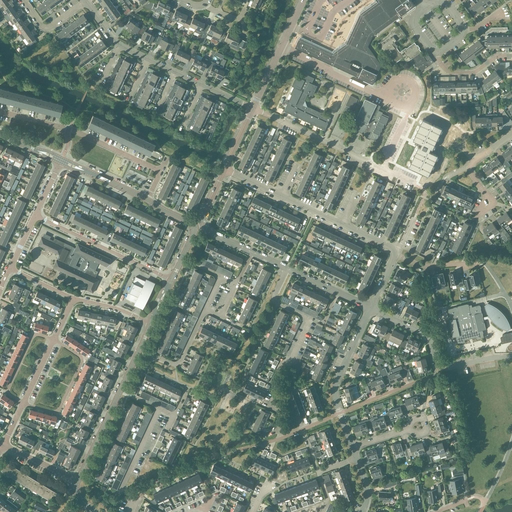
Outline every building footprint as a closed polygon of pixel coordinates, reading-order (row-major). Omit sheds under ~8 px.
[(55,5),(51,0),(47,0),(46,1),(51,8),(55,5)] [(155,11),(156,8),(162,11),(165,3),(159,0),(158,4),(155,2),(152,9),(155,11)] [(333,54),(304,41),(299,39),(297,44),(295,48),(359,78),(373,84),(377,76),(381,65),(368,47),(373,37),(398,18),(402,15),(415,6),(410,0),(375,0),(377,2),(360,14),(346,44),(333,54)] [(489,7),(483,0),(481,0),(478,2),(484,10),(489,7)] [(51,8),(46,1),(41,4),(47,12),(51,8)] [(8,2),(2,7),(0,8),(2,11),(1,11),(5,16),(6,15),(14,10),(12,7),(15,4),(14,2),(10,5),(8,2)] [(111,2),(103,7),(106,12),(114,6),(111,2)] [(484,10),(478,2),(475,4),(473,2),(472,3),(480,13),(484,10)] [(165,18),(168,19),(171,12),(169,11),(171,6),(165,3),(162,11),(165,13),(164,15),(166,16),(165,18)] [(480,13),(472,3),(470,4),(472,7),(469,9),(475,17),(480,13)] [(47,12),(41,4),(37,8),(42,15),(47,12)] [(117,11),(114,6),(106,12),(110,16),(117,11)] [(16,12),(14,10),(6,15),(9,20),(21,12),(20,10),(19,10),(16,12)] [(176,20),(178,21),(182,13),(176,10),(174,14),(171,12),(168,19),(175,22),(176,20)] [(117,11),(110,16),(113,21),(120,15),(117,11)] [(21,12),(9,20),(13,25),(14,24),(21,19),(19,16),(22,14),(21,12)] [(182,26),(183,26),(185,27),(189,20),(186,19),(187,16),(182,13),(178,21),(177,23),(182,26)] [(79,19),(84,26),(89,23),(83,15),(79,19)] [(130,32),(135,25),(129,21),(130,20),(127,18),(123,24),(128,27),(126,29),(130,32)] [(189,20),(185,27),(194,31),(195,29),(199,21),(193,18),(191,22),(189,20)] [(23,22),(21,19),(14,24),(18,29),(28,22),(26,20),(23,22)] [(84,26),(79,19),(74,22),(80,29),(84,26)] [(195,29),(194,31),(203,35),(206,28),(208,24),(207,24),(207,25),(205,24),(199,21),(195,29)] [(29,24),(28,22),(18,29),(21,34),(28,29),(26,26),(29,24)] [(80,29),(74,22),(70,25),(75,32),(80,29)] [(202,44),(207,35),(212,37),(217,27),(211,25),(210,26),(208,24),(206,28),(203,35),(199,43),(202,44)] [(75,32),(70,25),(66,28),(71,36),(75,32)] [(135,25),(130,32),(133,34),(135,32),(139,36),(142,29),(143,29),(141,27),(140,29),(135,25)] [(142,29),(139,36),(144,38),(143,40),(147,42),(152,32),(148,30),(147,33),(145,32),(145,31),(146,31),(147,28),(144,27),(143,29),(142,29)] [(212,37),(212,38),(217,41),(218,40),(221,42),(224,35),(221,33),(223,30),(217,27),(212,37)] [(406,36),(399,27),(389,35),(389,36),(383,41),(385,44),(381,46),(395,64),(403,58),(401,55),(401,54),(400,53),(399,53),(395,48),(396,47),(398,48),(398,45),(397,45),(396,44),(406,36)] [(66,28),(61,31),(67,39),(71,36),(66,28)] [(28,29),(21,34),(19,35),(23,40),(25,39),(35,31),(34,29),(30,32),(28,29)] [(35,31),(25,39),(29,44),(27,45),(29,47),(37,42),(35,39),(33,36),(37,33),(35,31)] [(67,39),(61,31),(57,35),(62,42),(67,39)] [(158,35),(152,32),(147,42),(151,44),(152,42),(157,44),(160,37),(157,36),(158,35)] [(224,41),(230,43),(234,35),(228,33),(227,36),(224,35),(221,42),(223,43),(224,41)] [(238,50),(241,43),(238,41),(240,38),(234,35),(230,43),(236,46),(235,48),(238,50)] [(488,49),(488,48),(511,47),(511,36),(487,37),(488,40),(483,41),(482,40),(480,41),(479,40),(465,51),(460,55),(467,64),(486,49),(488,49)] [(162,38),(160,37),(157,44),(161,46),(160,48),(164,50),(167,43),(162,40),(162,38)] [(101,40),(97,43),(102,51),(107,48),(101,40)] [(168,41),(167,43),(164,50),(168,52),(169,50),(173,52),(177,45),(168,41)] [(97,43),(92,47),(98,54),(102,51),(97,43)] [(406,61),(407,61),(408,61),(409,61),(410,61),(412,59),(420,53),(421,52),(419,49),(420,49),(418,46),(417,46),(414,43),(401,54),(401,55),(403,58),(405,60),(406,61)] [(174,57),(180,60),(184,53),(181,51),(182,49),(179,48),(180,46),(177,45),(173,52),(176,53),(174,57)] [(98,54),(92,47),(88,50),(94,57),(98,54)] [(188,59),(191,60),(195,52),(195,50),(192,49),(190,52),(191,52),(189,55),(184,53),(180,60),(186,63),(188,59)] [(88,50),(84,53),(89,61),(94,57),(88,50)] [(191,60),(193,62),(192,66),(197,69),(201,61),(195,58),(197,55),(196,54),(197,53),(195,52),(191,60)] [(84,53),(79,56),(85,64),(89,61),(84,53)] [(420,53),(412,59),(421,72),(432,64),(431,63),(431,62),(431,60),(432,60),(429,56),(428,55),(424,58),(420,53)] [(85,64),(79,56),(75,60),(80,67),(85,64)] [(205,67),(208,68),(211,61),(203,57),(201,61),(197,69),(203,71),(205,67)] [(128,60),(127,61),(124,60),(122,65),(130,69),(132,70),(135,63),(128,60)] [(211,70),(209,74),(215,77),(218,69),(212,66),(214,63),(211,61),(208,68),(211,70)] [(120,68),(119,70),(127,74),(130,69),(122,65),(120,68)] [(218,69),(215,77),(220,79),(222,75),(225,77),(228,70),(225,69),(224,72),(221,70),(222,69),(221,68),(219,67),(218,69)] [(503,71),(502,71),(504,77),(507,76),(511,75),(511,67),(507,68),(506,68),(506,70),(503,71)] [(116,72),(116,73),(115,75),(117,75),(125,79),(127,74),(119,70),(118,73),(116,72)] [(151,76),(150,78),(158,82),(162,74),(154,71),(153,74),(152,73),(151,76)] [(502,80),(501,78),(496,71),(491,75),(496,81),(498,83),(502,80)] [(296,76),(293,84),(292,86),(294,87),(291,94),(292,95),(288,101),(286,103),(287,104),(284,111),(325,130),(331,118),(331,117),(330,119),(325,117),(326,115),(310,108),(310,107),(309,107),(307,106),(305,101),(306,101),(304,100),(305,98),(308,94),(313,96),(317,86),(312,84),(314,78),(305,74),(302,79),(296,76)] [(117,75),(114,80),(122,84),(125,79),(117,75)] [(496,81),(491,75),(487,78),(493,86),(498,83),(496,81)] [(158,82),(150,78),(147,83),(155,87),(158,82)] [(487,78),(483,81),(484,84),(482,86),(484,93),(488,90),(490,89),(493,86),(487,78)] [(122,84),(114,80),(112,85),(120,89),(122,84)] [(477,82),(472,82),(472,90),(476,90),(477,93),(479,92),(480,95),(483,94),(481,87),(477,88),(477,82)] [(147,83),(145,89),(153,92),(155,87),(147,83)] [(183,85),(182,87),(179,86),(177,91),(185,95),(188,87),(189,88),(189,87),(183,84),(182,85),(183,85)] [(120,89),(112,85),(110,91),(118,94),(120,89)] [(0,88),(0,100),(0,101),(0,102),(3,102),(10,103),(13,92),(0,88)] [(145,89),(143,94),(151,97),(153,92),(145,89)] [(185,95),(177,91),(174,96),(182,100),(185,95)] [(13,92),(10,103),(17,105),(17,106),(19,107),(19,106),(26,108),(29,96),(13,92)] [(151,97),(143,94),(140,99),(148,103),(151,97)] [(29,96),(26,108),(33,109),(33,110),(35,111),(36,111),(36,110),(43,112),(46,101),(29,96)] [(174,96),(172,101),(180,105),(182,100),(174,96)] [(203,101),(201,103),(203,104),(212,108),(211,108),(216,110),(215,109),(218,104),(214,103),(214,102),(215,100),(216,100),(208,96),(208,97),(207,99),(206,99),(204,102),(203,101)] [(350,117),(358,99),(350,96),(342,113),(350,117)] [(140,99),(138,104),(137,107),(142,109),(143,107),(146,108),(148,103),(140,99)] [(353,126),(352,127),(357,130),(360,131),(361,130),(368,133),(379,111),(381,106),(377,105),(365,99),(356,119),(357,119),(354,126),(353,126)] [(62,105),(46,101),(43,112),(49,114),(50,114),(49,115),(52,115),(52,114),(59,116),(62,105)] [(172,101),(170,106),(178,110),(180,105),(172,101)] [(203,104),(201,109),(209,113),(211,108),(212,108),(203,104)] [(165,111),(167,111),(175,115),(178,110),(170,106),(168,109),(166,108),(166,109),(165,111)] [(402,121),(406,113),(389,106),(386,113),(402,121)] [(197,113),(199,114),(207,118),(209,113),(201,109),(200,111),(198,110),(198,111),(197,113)] [(167,111),(166,114),(165,117),(173,121),(175,115),(167,111)] [(361,130),(360,131),(360,132),(366,137),(366,139),(366,138),(369,140),(369,141),(370,139),(372,140),(373,140),(375,140),(376,140),(377,140),(378,139),(378,138),(379,135),(379,136),(379,137),(380,137),(381,131),(381,132),(381,133),(382,128),(383,128),(383,129),(384,124),(385,124),(385,126),(389,117),(382,114),(383,113),(379,111),(368,133),(361,130)] [(502,117),(497,118),(497,126),(503,126),(503,122),(509,118),(505,113),(502,114),(502,117)] [(199,114),(196,119),(205,123),(207,118),(199,114)] [(481,118),(476,118),(476,115),(472,115),(472,122),(475,122),(475,127),(481,127),(481,118)] [(93,116),(88,126),(95,129),(94,130),(95,130),(94,130),(96,131),(97,131),(103,134),(108,123),(93,116)] [(205,123),(196,119),(194,124),(202,128),(205,123)] [(438,156),(430,152),(431,149),(433,150),(442,129),(423,120),(413,141),(422,145),(420,147),(419,147),(409,168),(428,177),(438,156)] [(108,123),(103,134),(110,137),(110,138),(112,139),(112,138),(119,141),(124,130),(108,123)] [(192,129),(187,127),(186,130),(192,133),(193,130),(200,133),(202,128),(194,124),(192,129)] [(258,126),(255,132),(263,136),(266,130),(258,126)] [(124,130),(119,141),(125,144),(125,145),(127,146),(127,145),(128,145),(134,148),(139,137),(124,130)] [(263,136),(255,132),(253,138),(261,142),(263,136)] [(139,137),(134,148),(141,151),(140,151),(141,151),(140,152),(143,153),(143,152),(143,153),(143,152),(150,155),(155,145),(139,137)] [(253,138),(250,144),(258,148),(261,142),(253,138)] [(283,138),(281,144),(289,148),(292,142),(283,138)] [(258,148),(250,144),(247,150),(255,153),(258,148)] [(281,144),(278,150),(286,154),(289,148),(281,144)] [(9,157),(13,151),(7,148),(3,155),(9,157)] [(247,150),(245,155),(253,159),(255,153),(247,150)] [(278,150),(275,156),(284,159),(286,154),(278,150)] [(511,157),(507,150),(502,154),(507,161),(504,163),(508,167),(510,166),(508,162),(511,158),(511,157)] [(13,151),(9,157),(15,160),(18,153),(13,151)] [(18,153),(15,160),(21,163),(24,156),(18,153)] [(315,153),(312,158),(320,162),(323,156),(315,153)] [(253,159),(245,155),(242,161),(250,165),(253,159)] [(275,156),(273,161),(281,165),(284,159),(275,156)] [(320,162),(312,158),(309,164),(317,168),(320,162)] [(497,158),(492,161),(498,169),(499,171),(504,168),(505,169),(508,167),(504,163),(502,164),(497,158)] [(250,165),(242,161),(239,167),(247,171),(250,165)] [(273,161),(270,167),(278,171),(281,165),(273,161)] [(498,169),(492,161),(487,165),(493,172),(498,169)] [(35,168),(42,172),(45,166),(41,164),(39,163),(38,163),(35,168)] [(170,170),(178,173),(180,167),(173,164),(170,170)] [(309,164),(306,170),(314,174),(317,168),(309,164)] [(493,172),(487,165),(482,168),(488,176),(493,172)] [(340,172),(348,175),(351,169),(343,166),(340,172)] [(278,171),(270,167),(267,173),(275,177),(278,171)] [(35,168),(32,174),(40,177),(42,172),(35,168)] [(170,170),(168,175),(175,178),(178,173),(170,170)] [(314,174),(306,170),(304,176),(312,179),(314,174)] [(348,175),(340,172),(337,177),(345,181),(348,175)] [(267,173),(265,178),(265,179),(273,183),(275,177),(267,173)] [(32,174),(30,179),(37,182),(40,177),(32,174)] [(64,181),(72,184),(74,178),(67,175),(64,181)] [(168,175),(165,180),(172,184),(175,178),(168,175)] [(304,176),(301,181),(309,185),(312,179),(304,176)] [(199,183),(206,186),(208,181),(201,177),(199,183)] [(337,177),(334,183),(342,187),(345,181),(337,177)] [(30,179),(27,184),(35,188),(37,182),(30,179)] [(172,184),(165,180),(163,186),(170,189),(172,184)] [(72,184),(64,181),(62,186),(69,189),(72,184)] [(309,185),(301,181),(298,187),(306,191),(309,185)] [(372,187),(380,190),(383,184),(375,181),(372,187)] [(503,191),(510,186),(507,181),(499,186),(503,191)] [(206,186),(199,183),(196,188),(203,192),(206,186)] [(334,183),(332,189),(340,192),(342,187),(334,183)] [(35,188),(27,184),(25,190),(32,193),(35,188)] [(62,186),(59,191),(67,195),(69,189),(62,186)] [(88,186),(84,195),(87,197),(88,195),(90,196),(94,189),(88,186)] [(170,189),(163,186),(160,191),(167,194),(170,189)] [(442,195),(445,197),(445,198),(447,199),(448,196),(451,188),(446,186),(442,195)] [(511,188),(510,186),(503,191),(506,196),(511,191),(511,188)] [(306,191),(298,187),(296,193),(304,197),(306,191)] [(380,190),(372,187),(369,192),(377,196),(380,190)] [(196,188),(194,194),(201,197),(203,192),(196,188)] [(233,188),(230,194),(239,198),(241,192),(233,188)] [(457,191),(451,188),(448,196),(451,198),(450,201),(452,202),(453,199),(457,191)] [(99,192),(94,189),(90,196),(96,199),(99,192)] [(340,192),(332,189),(329,194),(337,198),(340,192)] [(32,193),(25,190),(22,195),(30,199),(32,193)] [(67,195),(59,191),(57,197),(64,200),(67,195)] [(167,194),(160,191),(158,197),(165,200),(167,194)] [(462,193),(457,191),(453,199),(456,200),(455,203),(455,205),(457,206),(457,204),(459,201),(462,193)] [(99,192),(96,199),(94,202),(97,203),(99,200),(101,201),(104,194),(99,192)] [(369,192),(367,198),(375,202),(377,196),(369,192)] [(464,204),(468,196),(462,193),(459,201),(462,203),(461,206),(463,207),(464,204)] [(101,201),(100,203),(103,205),(104,203),(107,204),(110,197),(104,194),(101,201)] [(194,194),(191,199),(198,202),(201,197),(194,194)] [(230,194),(228,200),(236,204),(239,198),(230,194)] [(329,194),(326,200),(334,204),(337,198),(329,194)] [(400,200),(408,204),(411,198),(403,194),(400,200)] [(471,211),(474,205),(471,204),(473,199),(468,196),(464,204),(463,207),(471,211)] [(57,197),(54,202),(61,206),(64,200),(57,197)] [(115,199),(110,197),(107,204),(112,206),(115,199)] [(250,209),(255,211),(256,208),(260,201),(254,198),(251,206),(252,206),(250,209)] [(375,202),(367,198),(364,204),(372,208),(375,202)] [(18,199),(16,204),(23,208),(26,202),(18,199)] [(115,199),(112,206),(117,209),(121,202),(115,199)] [(191,199),(188,204),(196,208),(198,202),(191,199)] [(228,200),(225,206),(233,210),(236,204),(228,200)] [(326,200),(324,206),(332,210),(334,204),(326,200)] [(400,200),(397,205),(405,209),(408,204),(400,200)] [(260,201),(256,208),(262,211),(266,203),(260,201)] [(61,206),(54,202),(52,208),(59,211),(61,206)] [(266,203),(262,211),(268,214),(272,206),(266,203)] [(23,208),(16,204),(13,210),(20,213),(23,208)] [(196,208),(188,204),(186,210),(193,213),(196,208)] [(364,204),(361,209),(369,213),(372,208),(364,204)] [(130,215),(133,208),(127,205),(124,212),(130,215)] [(397,205),(395,211),(403,215),(405,209),(397,205)] [(225,206),(222,211),(231,215),(233,210),(225,206)] [(277,209),(272,206),(268,214),(274,217),(277,209)] [(59,211),(52,208),(49,213),(56,217),(59,211)] [(133,208),(130,215),(135,217),(138,210),(133,208)] [(277,209),(274,217),(279,219),(283,211),(277,209)] [(361,209),(358,215),(366,219),(369,213),(361,209)] [(435,209),(432,215),(440,219),(443,220),(444,218),(441,216),(443,213),(435,209)] [(13,210),(11,215),(18,219),(20,213),(13,210)] [(144,213),(138,210),(135,217),(140,220),(144,213)] [(222,211),(220,217),(228,221),(231,215),(222,211)] [(289,214),(283,211),(279,219),(285,222),(289,214)] [(403,215),(395,211),(392,217),(400,221),(403,215)] [(144,213),(140,220),(146,222),(149,215),(144,213)] [(507,213),(502,216),(507,223),(511,220),(507,213)] [(294,217),(289,214),(285,222),(291,225),(294,217)] [(18,219),(11,215),(8,220),(15,224),(18,219)] [(77,225),(80,217),(75,215),(71,222),(77,225)] [(155,218),(149,215),(146,222),(151,225),(155,218)] [(366,219),(358,215),(356,221),(364,225),(366,219)] [(432,215),(429,221),(438,224),(440,219),(432,215)] [(507,223),(502,216),(497,220),(502,227),(503,226),(505,229),(509,226),(507,223)] [(80,217),(77,225),(82,227),(86,220),(80,217)] [(217,223),(225,227),(228,221),(220,217),(217,223)] [(300,220),(294,217),(291,225),(295,227),(293,230),(298,232),(301,225),(298,224),(300,220)] [(392,217),(389,223),(397,227),(400,221),(392,217)] [(160,220),(155,218),(151,225),(157,228),(160,220)] [(8,220),(6,226),(13,229),(15,224),(8,220)] [(86,220),(82,227),(87,230),(91,222),(86,220)] [(438,224),(429,221),(427,226),(435,230),(438,224)] [(91,222),(87,230),(93,232),(96,225),(91,222)] [(462,228),(470,232),(472,226),(465,222),(463,226),(460,225),(459,227),(462,228)] [(397,227),(389,223),(387,228),(395,232),(397,227)] [(498,233),(496,231),(498,230),(492,223),(488,226),(493,234),(495,236),(498,233)] [(13,229),(6,226),(4,225),(3,228),(4,228),(3,231),(10,235),(13,229)] [(102,228),(96,225),(93,232),(98,235),(102,228)] [(172,232),(180,235),(182,230),(175,226),(172,232)] [(242,226),(238,234),(244,237),(247,229),(242,226)] [(318,237),(322,229),(316,226),(312,234),(318,237)] [(427,226),(424,232),(432,236),(435,230),(427,226)] [(493,234),(488,226),(483,230),(488,237),(493,234)] [(102,228),(98,235),(104,238),(107,230),(102,228)] [(395,232),(387,228),(384,234),(392,238),(395,232)] [(462,228),(460,232),(457,230),(456,233),(459,234),(467,237),(470,232),(462,228)] [(247,229),(244,237),(249,239),(253,231),(247,229)] [(322,229),(318,237),(324,240),(328,232),(322,229)] [(10,235),(3,231),(0,237),(8,240),(10,235)] [(253,231),(249,239),(255,242),(259,234),(253,231)] [(180,235),(172,232),(170,237),(177,240),(180,235)] [(328,232),(324,240),(330,242),(333,234),(328,232)] [(424,232),(421,238),(429,241),(432,236),(424,232)] [(116,243),(119,236),(120,234),(117,233),(117,235),(114,233),(110,241),(116,243)] [(264,237),(259,234),(255,242),(261,245),(264,237)] [(333,234),(330,242),(335,245),(339,237),(333,234)] [(459,234),(458,237),(455,236),(454,238),(457,239),(465,243),(467,237),(459,234)] [(75,249),(71,247),(70,247),(64,244),(64,243),(54,238),(53,241),(43,236),(42,238),(41,238),(38,245),(59,255),(53,268),(60,271),(58,274),(60,275),(61,272),(67,274),(65,277),(67,278),(68,275),(74,278),(72,280),(74,281),(75,278),(81,281),(79,284),(81,284),(82,282),(88,284),(85,290),(93,293),(99,280),(95,278),(96,276),(95,276),(95,274),(96,275),(98,272),(95,270),(98,263),(102,265),(106,257),(78,244),(75,249)] [(119,236),(116,243),(121,246),(125,238),(119,236)] [(177,240),(170,237),(167,242),(174,246),(177,240)] [(264,237),(261,245),(266,247),(270,239),(264,237)] [(345,240),(339,237),(335,245),(341,248),(345,240)] [(125,238),(121,246),(127,248),(130,241),(125,238)] [(421,238),(419,243),(427,247),(429,241),(421,238)] [(276,242),(270,239),(266,247),(272,250),(276,242)] [(457,239),(455,242),(452,241),(451,243),(462,248),(465,243),(457,239)] [(345,240),(341,248),(347,250),(351,242),(345,240)] [(130,241),(127,248),(132,251),(136,243),(130,241)] [(174,246),(167,242),(165,248),(172,251),(174,246)] [(281,245),(276,242),(272,250),(278,253),(281,245)] [(351,242),(347,250),(352,253),(356,245),(351,242)] [(136,243),(132,251),(137,253),(141,246),(140,246),(141,244),(139,243),(138,245),(136,243)] [(210,253),(214,246),(208,243),(204,250),(210,253)] [(427,247),(419,243),(416,249),(421,251),(424,253),(427,247)] [(451,243),(450,247),(449,249),(459,254),(462,248),(451,243)] [(212,256),(215,258),(216,256),(219,249),(217,247),(217,246),(215,245),(214,246),(210,253),(213,254),(212,256)] [(281,245),(278,253),(283,255),(287,247),(281,245)] [(356,245),(352,253),(358,256),(362,248),(356,245)] [(141,246),(137,253),(143,256),(146,249),(141,246)] [(162,253),(169,256),(172,251),(165,248),(164,248),(163,247),(162,249),(163,250),(162,253)] [(225,251),(219,249),(216,256),(222,258),(225,251)] [(225,251),(222,258),(228,261),(231,254),(225,251)] [(162,253),(159,258),(167,262),(169,256),(162,253)] [(231,254),(228,261),(233,264),(237,257),(231,254)] [(305,265),(309,257),(303,254),(299,262),(305,265)] [(372,261),(380,264),(383,258),(375,255),(372,261)] [(243,259),(237,257),(233,264),(239,267),(243,259)] [(309,257),(305,265),(311,268),(315,260),(309,257)] [(167,262),(159,258),(157,264),(164,267),(167,262)] [(315,260),(311,268),(317,271),(320,263),(315,260)] [(380,264),(372,261),(369,266),(377,270),(380,264)] [(326,265),(320,263),(317,271),(322,273),(326,265)] [(332,268),(326,265),(322,273),(328,276),(332,268)] [(377,270),(369,266),(366,272),(375,276),(377,270)] [(260,274),(268,278),(271,272),(263,268),(260,274)] [(338,271),(332,268),(328,276),(334,279),(338,271)] [(202,274),(194,271),(192,276),(199,280),(207,283),(208,281),(204,280),(204,279),(200,277),(202,274)] [(338,271),(334,279),(339,281),(343,273),(338,271)] [(397,272),(395,278),(403,282),(405,279),(408,281),(411,274),(405,271),(403,275),(397,272)] [(464,286),(462,279),(458,280),(456,271),(453,272),(453,273),(449,274),(452,285),(456,284),(457,287),(464,286)] [(366,272),(364,278),(372,282),(375,276),(366,272)] [(343,273),(339,281),(345,284),(349,276),(343,273)] [(443,273),(435,275),(436,280),(432,281),(434,287),(438,286),(445,284),(443,273)] [(268,278),(260,274),(257,280),(265,284),(268,278)] [(470,275),(470,276),(471,279),(469,280),(469,279),(465,280),(467,290),(471,289),(470,286),(472,285),(472,286),(479,284),(477,274),(470,275)] [(189,282),(196,286),(197,285),(199,286),(199,285),(197,284),(199,280),(192,276),(189,282)] [(145,281),(136,277),(133,282),(134,282),(133,283),(132,283),(128,292),(129,293),(128,294),(128,293),(126,299),(135,303),(135,304),(143,308),(146,302),(146,301),(147,301),(151,292),(150,291),(151,290),(154,284),(146,280),(145,281)] [(372,282),(364,278),(361,284),(369,287),(372,282)] [(265,284),(257,280),(254,286),(262,290),(265,284)] [(189,282),(186,288),(194,292),(196,286),(189,282)] [(289,294),(292,295),(290,299),(293,301),(296,293),(300,286),(294,283),(291,290),(291,291),(289,294)] [(14,284),(11,290),(20,294),(22,295),(23,293),(25,294),(27,290),(14,284)] [(369,287),(361,284),(358,289),(366,293),(369,287)] [(398,284),(397,286),(392,284),(389,290),(397,294),(399,291),(402,292),(404,287),(398,284)] [(262,290),(254,286),(252,292),(259,295),(262,290)] [(296,293),(297,293),(302,296),(306,289),(300,286),(296,293)] [(186,288),(184,294),(191,297),(195,299),(196,296),(192,295),(194,292),(186,288)] [(302,296),(305,297),(304,300),(307,301),(308,299),(311,291),(309,290),(310,289),(307,288),(306,289),(302,296)] [(20,294),(11,290),(8,296),(18,301),(19,298),(18,297),(20,294)] [(311,291),(308,299),(311,300),(310,303),(312,304),(314,301),(317,294),(311,291)] [(40,302),(43,295),(37,292),(34,299),(40,302)] [(191,297),(184,294),(181,299),(188,303),(191,297)] [(314,301),(319,304),(323,297),(317,294),(314,301)] [(43,295),(40,302),(46,305),(49,297),(43,295)] [(394,302),(396,304),(397,301),(400,303),(398,308),(402,310),(405,304),(405,305),(407,302),(404,301),(402,300),(392,295),(391,298),(386,296),(383,302),(392,306),(394,302)] [(293,301),(290,299),(288,298),(283,296),(280,302),(285,304),(290,306),(293,301)] [(49,297),(46,305),(51,307),(55,300),(49,297)] [(249,297),(246,303),(254,307),(257,301),(249,297)] [(318,307),(321,308),(324,310),(326,307),(325,307),(329,300),(323,297),(319,304),(318,307)] [(188,303),(181,299),(178,305),(186,309),(187,307),(190,309),(192,305),(188,303)] [(61,303),(55,300),(51,307),(59,311),(61,307),(59,306),(61,303)] [(196,306),(201,309),(204,303),(199,301),(196,306)] [(246,303),(243,309),(251,313),(254,307),(246,303)] [(488,316),(483,317),(480,305),(472,307),(471,305),(469,305),(468,304),(457,307),(448,309),(450,317),(452,317),(453,319),(452,319),(449,320),(453,338),(456,337),(458,344),(465,342),(465,340),(476,337),(476,339),(484,337),(482,330),(486,330),(483,320),(490,318),(491,320),(492,321),(493,322),(494,323),(495,325),(496,325),(498,326),(499,327),(500,328),(501,329),(503,329),(504,330),(505,331),(508,331),(507,331),(510,328),(509,326),(509,324),(508,322),(507,321),(506,319),(505,318),(504,316),(503,315),(502,313),(500,312),(499,311),(498,309),(496,308),(495,307),(493,306),(492,306),(490,305),(488,304),(485,307),(485,306),(485,308),(486,310),(486,312),(487,314),(488,316)] [(19,309),(15,307),(14,311),(28,317),(29,314),(21,310),(19,309)] [(408,307),(404,315),(410,318),(413,310),(408,307)] [(413,310),(410,318),(415,320),(420,311),(420,309),(415,307),(413,310)] [(8,308),(7,311),(2,309),(0,313),(0,314),(7,318),(9,318),(13,311),(8,308)] [(243,309),(241,315),(249,318),(251,313),(243,309)] [(79,310),(77,318),(83,319),(85,311),(79,310)] [(353,312),(349,310),(348,313),(346,313),(345,315),(347,316),(354,319),(357,313),(356,313),(357,312),(353,310),(353,312)] [(176,311),(173,316),(181,320),(182,317),(185,318),(186,316),(176,311)] [(281,311),(278,317),(286,320),(289,315),(281,311)] [(91,313),(89,321),(96,322),(97,314),(91,313)] [(97,314),(96,322),(95,324),(96,325),(98,326),(98,325),(100,326),(101,326),(102,324),(103,316),(97,314)] [(188,324),(194,326),(197,318),(193,315),(190,321),(189,321),(188,324)] [(249,318),(241,315),(238,320),(246,324),(249,318)] [(103,316),(102,324),(101,325),(105,326),(106,324),(108,325),(110,317),(103,316)] [(173,316),(170,322),(178,326),(179,323),(182,324),(183,321),(181,320),(173,316)] [(354,319),(347,316),(345,319),(344,318),(343,321),(344,321),(352,325),(354,319)] [(110,317),(108,325),(107,328),(114,329),(116,319),(110,317)] [(286,320),(278,317),(276,322),(283,326),(286,320)] [(40,321),(39,324),(35,322),(33,329),(40,331),(42,324),(43,322),(40,321)] [(352,325),(344,321),(343,324),(341,324),(340,326),(341,327),(349,330),(352,325)] [(178,326),(170,322),(168,328),(175,331),(178,326)] [(283,326),(276,322),(273,328),(281,332),(283,326)] [(383,325),(377,322),(376,325),(373,324),(369,332),(372,333),(378,335),(383,325)] [(49,326),(42,324),(40,331),(47,333),(49,326)] [(128,328),(124,327),(123,329),(127,331),(134,334),(137,328),(130,325),(128,328)] [(388,327),(383,325),(378,335),(383,338),(386,339),(389,333),(386,331),(388,327)] [(204,338),(208,330),(202,327),(198,335),(204,338)] [(349,330),(341,327),(340,330),(337,329),(336,331),(337,332),(345,335),(346,336),(349,330)] [(168,328),(165,334),(173,337),(175,331),(168,328)] [(281,332),(273,328),(270,334),(278,338),(281,332)] [(214,333),(208,330),(204,338),(210,341),(214,333)] [(392,334),(389,333),(386,339),(389,341),(389,340),(394,343),(399,332),(394,330),(392,334)] [(123,336),(121,339),(127,341),(128,339),(132,340),(134,334),(127,331),(124,337),(123,336)] [(345,335),(337,332),(336,335),(335,334),(333,336),(342,341),(345,335)] [(399,332),(394,343),(399,345),(399,346),(402,347),(405,340),(402,339),(404,335),(399,332)] [(511,334),(511,332),(508,333),(503,334),(503,337),(500,338),(502,344),(511,341),(511,334)] [(219,336),(214,333),(210,341),(216,344),(219,336)] [(22,334),(20,338),(18,337),(16,339),(19,340),(26,343),(29,337),(22,334)] [(173,337),(165,334),(162,339),(170,343),(173,337)] [(278,338),(270,334),(267,339),(275,343),(278,338)] [(69,345),(73,339),(67,335),(63,341),(69,345)] [(225,338),(219,336),(216,344),(221,346),(225,338)] [(342,341),(333,336),(332,336),(330,339),(333,340),(332,343),(340,346),(342,341)] [(225,338),(221,346),(227,349),(231,341),(225,338)] [(408,342),(405,340),(402,347),(410,351),(415,340),(410,338),(408,342)] [(78,342),(73,339),(69,345),(74,348),(78,342)] [(127,341),(121,339),(120,341),(122,342),(119,348),(126,351),(129,346),(126,344),(127,341)] [(170,343),(162,339),(160,345),(167,349),(170,343)] [(275,343),(267,339),(265,345),(272,349),(275,343)] [(19,340),(16,346),(23,349),(26,343),(19,340)] [(415,340),(410,351),(419,355),(422,347),(420,345),(421,343),(415,340)] [(231,341),(227,349),(233,352),(237,344),(231,341)] [(78,342),(74,348),(80,352),(84,346),(78,342)] [(320,347),(323,349),(331,352),(333,347),(326,343),(324,346),(321,345),(320,347)] [(371,347),(364,344),(361,349),(371,354),(373,355),(375,349),(373,348),(372,348),(371,347)] [(167,349),(160,345),(157,351),(164,355),(165,354),(168,355),(170,350),(167,349)] [(23,349),(16,346),(13,352),(20,355),(23,349)] [(84,346),(80,352),(86,356),(90,350),(84,346)] [(110,350),(109,354),(113,356),(119,359),(120,356),(123,357),(126,351),(119,348),(116,354),(115,353),(110,350)] [(260,349),(258,355),(266,358),(268,353),(260,349)] [(331,352),(323,349),(322,352),(320,351),(319,354),(321,354),(328,358),(331,352)] [(361,349),(358,355),(367,359),(369,360),(371,354),(361,349)] [(13,352),(10,359),(17,362),(20,355),(13,352)] [(195,353),(192,359),(201,363),(204,357),(195,353)] [(107,356),(112,359),(111,358),(108,364),(111,365),(118,369),(121,363),(118,361),(119,359),(113,356),(109,354),(107,356)] [(328,358),(321,354),(319,358),(318,357),(317,359),(320,361),(326,363),(328,358)] [(258,355),(255,360),(263,364),(266,358),(258,355)] [(418,367),(427,364),(425,359),(421,360),(420,357),(413,359),(414,362),(417,361),(418,367)] [(10,359),(8,365),(14,368),(17,362),(10,359)] [(192,359),(189,366),(198,370),(201,363),(192,359)] [(263,364),(255,360),(252,366),(260,370),(263,364)] [(326,363),(320,361),(318,364),(317,363),(316,366),(325,370),(327,364),(326,363)] [(353,367),(361,370),(364,365),(356,361),(353,367)] [(85,364),(82,370),(89,373),(91,367),(95,369),(97,366),(89,362),(88,365),(85,364)] [(418,367),(419,369),(417,370),(417,373),(422,372),(423,373),(428,372),(428,370),(429,370),(427,364),(418,367)] [(8,365),(5,371),(11,374),(14,368),(8,365)] [(107,370),(105,373),(111,376),(112,373),(115,375),(118,369),(111,365),(108,371),(107,370)] [(325,370),(316,366),(315,365),(314,368),(312,367),(311,370),(314,372),(322,375),(323,373),(324,373),(325,373),(325,371),(325,370),(324,370),(325,370)] [(198,370),(189,366),(186,372),(194,376),(198,370)] [(260,370),(252,366),(250,372),(258,376),(260,370)] [(399,371),(394,373),(397,382),(403,379),(401,373),(403,372),(401,366),(398,367),(399,371)] [(361,370),(353,367),(350,372),(356,375),(355,378),(361,380),(362,378),(358,376),(361,370)] [(385,368),(382,370),(385,376),(387,381),(390,380),(391,384),(397,382),(394,373),(392,369),(390,370),(390,372),(387,373),(385,368)] [(82,370),(79,376),(86,379),(89,373),(82,370)] [(11,374),(5,371),(2,377),(8,380),(11,374)] [(322,375),(314,372),(313,375),(312,374),(311,377),(320,381),(321,379),(322,379),(323,377),(323,376),(322,376),(322,375)] [(105,377),(103,383),(110,386),(113,380),(110,379),(111,376),(105,373),(104,376),(105,377)] [(146,374),(143,382),(149,384),(152,377),(146,374)] [(86,379),(79,376),(76,382),(83,385),(86,379)] [(8,380),(2,377),(0,380),(0,384),(5,387),(8,380)] [(158,380),(152,377),(149,384),(154,387),(158,380)] [(370,379),(369,379),(366,380),(369,386),(372,385),(374,391),(380,388),(376,380),(374,381),(373,379),(372,378),(370,379)] [(385,386),(382,378),(376,380),(380,388),(385,386)] [(164,383),(158,380),(154,387),(160,390),(164,383)] [(83,385),(76,382),(73,389),(80,392),(83,385)] [(110,386),(103,383),(100,388),(98,388),(97,390),(103,393),(104,390),(107,392),(110,386)] [(164,383),(160,390),(166,393),(169,385),(164,383)] [(356,386),(357,386),(356,383),(350,384),(351,388),(345,389),(346,395),(358,392),(356,386)] [(250,395),(253,387),(247,384),(243,392),(250,395)] [(169,385),(166,393),(172,395),(175,388),(169,385)] [(316,392),(314,386),(304,390),(304,391),(306,396),(309,395),(316,392)] [(253,387),(250,395),(256,398),(260,390),(253,387)] [(170,398),(176,401),(177,400),(177,398),(178,398),(179,395),(180,394),(181,391),(175,388),(172,395),(170,398)] [(80,392),(73,389),(70,395),(77,398),(80,392)] [(97,394),(96,397),(94,396),(93,399),(95,400),(94,400),(102,403),(105,397),(102,396),(103,393),(97,390),(96,393),(97,394)] [(266,393),(260,390),(256,398),(262,401),(266,393)] [(318,398),(316,392),(309,395),(311,401),(318,398)] [(358,392),(346,395),(348,401),(349,402),(352,401),(356,400),(356,399),(359,398),(358,392)] [(411,398),(414,408),(420,406),(418,401),(421,400),(419,393),(416,394),(417,396),(411,398)] [(0,400),(4,404),(8,398),(3,394),(0,397),(0,400)] [(432,396),(432,397),(433,400),(429,402),(431,408),(442,404),(441,398),(439,394),(432,396)] [(77,398),(70,395),(67,401),(74,404),(77,398)] [(8,398),(4,404),(10,408),(14,402),(8,398)] [(318,398),(311,401),(309,401),(310,404),(312,404),(313,407),(320,404),(318,398)] [(406,403),(403,404),(405,410),(407,409),(408,410),(414,408),(411,398),(405,400),(406,403)] [(90,405),(89,408),(95,410),(96,408),(99,409),(102,403),(94,400),(92,406),(90,405)] [(67,401),(64,407),(71,410),(74,404),(67,401)] [(197,406),(205,410),(208,404),(200,401),(197,406)] [(132,403),(130,409),(137,413),(140,407),(132,403)] [(320,404),(313,407),(310,408),(311,410),(314,409),(315,412),(323,410),(320,404)] [(401,407),(395,409),(397,418),(404,416),(402,411),(405,410),(403,404),(400,405),(401,407)] [(442,404),(431,408),(433,414),(438,412),(439,415),(445,413),(444,410),(442,404)] [(205,410),(197,406),(195,412),(203,416),(205,410)] [(71,410),(64,407),(61,414),(68,417),(71,410)] [(89,411),(86,417),(94,421),(97,415),(94,413),(95,410),(89,408),(88,410),(89,411)] [(130,409),(127,415),(134,418),(137,413),(130,409)] [(397,418),(395,409),(388,411),(389,412),(386,413),(386,414),(388,420),(391,420),(397,418)] [(35,419),(37,412),(30,410),(28,417),(35,419)] [(266,410),(265,412),(261,410),(258,417),(266,421),(269,414),(270,412),(267,411),(266,410)] [(37,412),(35,419),(41,420),(43,413),(37,412)] [(203,416),(195,412),(192,418),(200,422),(203,416)] [(43,413),(41,420),(45,421),(45,424),(48,424),(48,422),(50,415),(43,413)] [(445,413),(439,415),(440,418),(433,420),(435,426),(447,423),(448,422),(445,413)] [(383,415),(384,417),(378,419),(381,429),(387,427),(387,426),(390,425),(388,420),(386,414),(383,415)] [(48,422),(48,424),(47,425),(50,426),(51,423),(55,424),(57,417),(50,415),(48,422)] [(127,415),(124,421),(132,424),(135,426),(136,423),(133,422),(134,418),(127,415)] [(84,419),(85,419),(84,423),(82,422),(81,425),(87,428),(88,425),(91,426),(94,421),(86,417),(85,416),(84,419)] [(371,419),(368,420),(370,426),(373,425),(375,431),(381,429),(378,419),(377,416),(375,417),(375,418),(374,418),(373,417),(371,418),(371,419)] [(258,417),(255,423),(263,427),(266,421),(258,417)] [(192,418),(189,424),(197,427),(200,422),(192,418)] [(368,420),(365,421),(359,423),(360,425),(363,434),(369,432),(367,427),(370,426),(368,420)] [(124,421),(122,427),(129,430),(132,424),(124,421)] [(263,427),(255,423),(252,430),(260,434),(263,427)] [(447,423),(435,426),(437,433),(442,431),(444,437),(452,434),(451,431),(450,432),(448,429),(450,427),(449,426),(447,425),(447,423)] [(189,424),(187,429),(195,433),(197,427),(189,424)] [(81,429),(80,432),(77,430),(76,433),(78,434),(86,438),(89,432),(85,430),(87,428),(81,425),(80,428),(81,429)] [(363,434),(360,425),(354,427),(357,436),(363,434)] [(122,427),(119,432),(126,436),(129,430),(122,427)] [(195,433),(187,429),(184,435),(192,439),(195,433)] [(24,445),(27,438),(29,435),(24,433),(25,431),(21,430),(18,435),(20,436),(17,441),(24,445)] [(331,435),(329,430),(318,434),(320,439),(331,435)] [(126,436),(119,432),(116,438),(124,442),(126,436)] [(86,438),(78,434),(76,433),(75,435),(77,437),(76,440),(83,444),(86,438)] [(331,435),(320,439),(321,442),(324,441),(325,444),(333,441),(331,435)] [(38,443),(27,438),(24,445),(31,448),(31,447),(35,449),(38,443)] [(170,443),(178,447),(181,442),(173,438),(170,443)] [(38,443),(35,449),(38,451),(45,455),(48,448),(44,446),(46,443),(39,440),(38,443)] [(333,441),(325,444),(324,445),(326,450),(335,447),(333,441)] [(402,442),(391,445),(394,454),(404,451),(406,457),(408,456),(409,456),(410,456),(409,455),(407,448),(406,445),(403,446),(402,442)] [(436,444),(436,446),(439,454),(440,458),(446,456),(447,458),(451,457),(448,446),(444,448),(442,442),(439,443),(436,444)] [(119,452),(121,448),(123,449),(125,446),(118,443),(117,445),(114,443),(111,449),(119,452)] [(170,443),(167,449),(175,453),(178,447),(170,443)] [(426,455),(429,454),(427,448),(424,449),(422,443),(416,445),(419,454),(425,452),(426,455)] [(50,444),(48,448),(45,455),(51,458),(54,451),(51,449),(53,445),(50,444)] [(436,446),(436,444),(430,446),(430,447),(427,448),(429,454),(430,457),(433,456),(439,454),(436,446)] [(410,447),(407,448),(409,455),(412,454),(413,456),(419,454),(416,445),(410,447)] [(80,450),(72,447),(71,446),(68,452),(70,453),(77,456),(80,450)] [(335,447),(326,450),(328,457),(334,456),(333,454),(337,453),(335,447)] [(111,449),(109,455),(116,458),(118,455),(119,455),(120,453),(119,452),(111,449)] [(167,449),(165,455),(173,458),(175,453),(167,449)] [(382,458),(379,459),(375,449),(366,452),(369,462),(375,460),(376,464),(383,462),(382,458)] [(70,453),(68,456),(65,455),(64,457),(67,458),(75,462),(77,456),(70,453)] [(116,458),(109,455),(106,461),(113,464),(115,461),(117,462),(119,459),(116,458)] [(173,458),(165,455),(162,460),(170,464),(173,458)] [(75,462),(67,458),(64,464),(72,468),(75,462)] [(260,468),(263,461),(257,458),(253,465),(260,468)] [(308,458),(301,460),(304,468),(311,466),(308,458)] [(304,468),(301,460),(295,462),(298,471),(304,468)] [(113,464),(106,461),(103,466),(111,470),(113,464)] [(269,463),(263,461),(260,468),(266,471),(269,463)] [(46,497),(45,498),(51,501),(56,493),(54,491),(53,492),(50,491),(51,489),(48,488),(47,489),(44,487),(45,486),(42,484),(41,485),(38,483),(39,482),(36,480),(35,482),(32,480),(33,479),(30,477),(29,478),(26,476),(27,475),(24,473),(23,474),(20,472),(21,471),(18,470),(17,471),(14,469),(15,468),(12,466),(11,467),(8,465),(9,464),(6,462),(1,471),(2,470),(4,471),(4,472),(7,475),(8,473),(10,475),(10,476),(13,478),(14,477),(16,479),(16,480),(19,482),(20,481),(22,482),(21,483),(25,485),(26,484),(28,486),(27,487),(31,489),(32,488),(34,489),(33,491),(37,493),(38,492),(40,493),(39,494),(43,496),(44,495),(46,497)] [(298,471),(295,462),(288,465),(291,473),(298,471)] [(276,466),(269,463),(266,471),(272,474),(276,466)] [(216,476),(219,468),(214,465),(210,473),(216,476)] [(111,470),(103,466),(101,472),(108,475),(111,470)] [(373,479),(379,478),(380,481),(387,479),(386,475),(383,476),(379,466),(370,469),(373,479)] [(458,470),(454,471),(453,471),(454,477),(464,475),(463,467),(458,468),(458,470)] [(219,468),(216,476),(221,478),(225,471),(219,468)] [(338,478),(345,475),(343,469),(336,472),(338,478)] [(225,471),(221,478),(224,480),(223,482),(226,483),(227,481),(231,473),(225,471)] [(108,475),(101,472),(98,478),(101,479),(100,481),(103,483),(104,481),(105,481),(107,478),(109,479),(110,478),(111,477),(108,475)] [(236,476),(231,473),(227,481),(232,484),(236,476)] [(198,474),(193,477),(196,485),(202,482),(198,474)] [(345,475),(338,478),(340,483),(347,481),(345,475)] [(242,478),(236,476),(232,484),(238,486),(242,478)] [(196,485),(193,477),(187,479),(191,488),(196,485)] [(247,481),(242,478),(238,486),(244,489),(247,481)] [(187,479),(181,482),(185,490),(191,488),(187,479)] [(310,482),(313,490),(319,488),(316,479),(310,482)] [(461,489),(463,488),(464,488),(463,488),(463,487),(462,486),(463,485),(463,484),(462,485),(461,485),(460,480),(450,482),(451,487),(450,488),(450,489),(450,490),(451,490),(452,491),(453,494),(458,493),(458,494),(460,494),(460,493),(462,493),(461,489)] [(253,484),(247,481),(244,489),(249,492),(253,484)] [(349,486),(347,481),(340,483),(342,489),(349,486)] [(181,482),(176,485),(179,493),(185,490),(181,482)] [(310,482),(304,484),(307,492),(313,490),(310,482)] [(307,492),(304,484),(298,486),(301,494),(307,492)] [(439,489),(437,490),(427,491),(429,503),(434,502),(437,502),(436,495),(438,495),(437,492),(443,491),(442,484),(438,485),(439,489)] [(176,485),(170,487),(174,495),(179,493),(176,485)] [(298,486),(292,488),(295,496),(301,494),(298,486)] [(351,492),(349,486),(342,489),(344,495),(351,492)] [(170,487),(164,490),(168,498),(174,495),(170,487)] [(292,488),(287,490),(290,498),(295,496),(292,488)] [(164,490),(159,492),(162,500),(168,498),(164,490)] [(287,490),(281,492),(284,501),(290,498),(287,490)] [(162,500),(159,492),(153,495),(157,503),(162,500)] [(284,501),(281,492),(275,495),(278,503),(284,501)] [(351,492),(344,495),(341,496),(342,499),(343,499),(344,502),(348,503),(347,504),(348,504),(349,501),(351,500),(350,500),(349,499),(354,498),(351,492)] [(390,493),(383,492),(380,492),(379,500),(383,501),(383,502),(387,502),(387,503),(388,503),(388,502),(390,503),(390,501),(392,501),(393,498),(392,498),(390,498),(390,493)] [(417,498),(407,500),(408,506),(407,507),(408,509),(408,510),(409,510),(409,511),(418,510),(418,505),(417,505),(417,503),(418,503),(417,498)] [(7,499),(5,502),(0,508),(4,511),(5,511),(12,503),(7,499)] [(12,503),(5,511),(13,511),(17,507),(12,503)] [(233,508),(234,508),(234,509),(241,511),(242,511),(245,507),(237,503),(235,507),(233,506),(233,508)]
